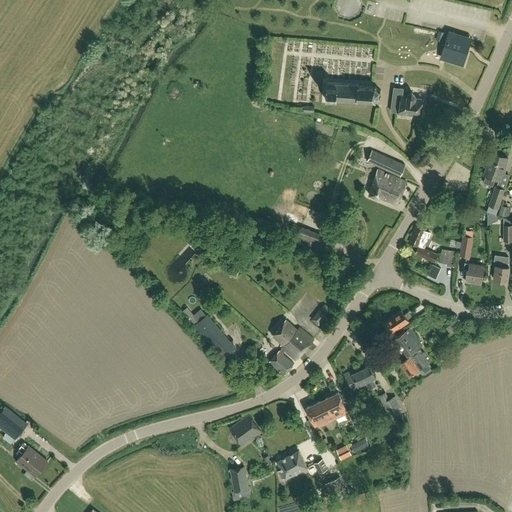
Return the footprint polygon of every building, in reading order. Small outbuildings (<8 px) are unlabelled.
[(466,45),(469,37),(448,30),(442,49),(448,51),(445,60),(463,66),(470,46),(466,45)] [(357,100),(375,101),(379,98),(379,91),(376,87),(358,86),(358,84),(327,82),(326,100),(357,102),(357,100)] [(394,87),(391,111),(422,114),(423,100),(415,99),(416,96),(412,91),(407,95),(403,95),(403,88),(394,87)] [(284,121),(285,134),(292,133),(292,146),(304,146),(303,132),(302,125),(292,125),(292,121),(284,121)] [(368,163),(400,176),(405,164),(373,151),(368,163)] [(492,152),(484,176),(485,176),(483,183),(493,186),(495,179),(500,181),(508,158),(492,152)] [(396,205),(407,182),(378,170),(369,195),(381,200),(381,199),(396,205)] [(488,205),(489,205),(487,212),(496,215),(498,209),(499,209),(506,189),(495,186),(488,205)] [(338,205),(350,209),(354,199),(341,195),(338,205)] [(506,216),(508,209),(509,207),(501,205),(499,214),(506,216)] [(511,220),(503,217),(503,241),(511,240),(511,220)] [(295,243),(323,253),(329,237),(297,225),(294,231),(298,233),(295,243)] [(416,226),(409,242),(419,246),(415,253),(434,262),(437,254),(424,248),(430,233),(416,226)] [(470,258),(474,237),(463,235),(461,246),(458,246),(458,251),(460,251),(459,256),(470,258)] [(455,265),(458,251),(442,248),(439,262),(455,265)] [(509,267),(508,267),(509,256),(495,254),(493,266),(496,266),(494,279),(507,281),(509,267)] [(434,274),(438,265),(430,261),(426,270),(434,274)] [(484,266),(469,263),(469,262),(464,261),(463,269),(468,270),(466,281),(481,283),(484,266)] [(320,326),(333,310),(324,303),(312,319),(320,326)] [(388,317),(387,317),(384,319),(383,320),(385,322),(384,323),(392,334),(416,317),(409,306),(389,319),(388,317)] [(194,325),(222,359),(235,348),(207,314),(194,325)] [(313,339),(299,328),(298,330),(285,320),(272,335),(284,346),(282,348),(295,360),(313,339)] [(423,345),(410,327),(394,338),(407,356),(423,345)] [(269,362),(284,376),(295,363),(279,350),(269,362)] [(421,350),(399,364),(408,377),(419,370),(423,375),(433,368),(429,363),(430,363),(425,356),(427,355),(424,351),(423,352),(421,350)] [(358,386),(365,382),(369,390),(377,385),(373,379),(375,377),(370,366),(354,373),(353,370),(344,374),(351,389),(358,385),(358,386)] [(344,412),(347,410),(346,409),(338,392),(320,401),(322,405),(326,404),(328,410),(332,407),(337,418),(345,414),(344,412)] [(403,417),(393,396),(388,399),(385,392),(379,395),(386,411),(391,423),(403,417)] [(322,405),(320,401),(307,407),(315,425),(319,424),(320,426),(337,418),(332,407),(328,410),(326,404),(322,405)] [(16,438),(27,423),(6,406),(1,414),(8,419),(1,427),(16,438)] [(347,410),(356,430),(362,427),(352,406),(346,409),(347,410)] [(261,432),(249,415),(230,429),(242,446),(261,432)] [(352,448),(354,452),(369,445),(366,440),(352,448)] [(37,475),(47,461),(29,446),(28,447),(23,442),(18,449),(23,454),(17,461),(18,462),(17,464),(22,468),(24,467),(28,470),(29,468),(37,475)] [(300,451),(305,458),(314,451),(309,444),(300,451)] [(336,449),(341,459),(351,454),(346,444),(336,449)] [(299,450),(277,461),(281,469),(278,471),(282,479),(285,478),(286,479),(308,468),(299,450)] [(314,463),(319,473),(328,469),(322,458),(314,463)] [(234,491),(234,492),(248,490),(249,490),(245,466),(230,468),(234,491)] [(331,495),(340,490),(334,479),(326,484),(331,495)] [(347,489),(341,492),(345,500),(351,497),(347,489)] [(234,491),(231,491),(233,500),(249,497),(248,490),(234,492),(234,491)]
